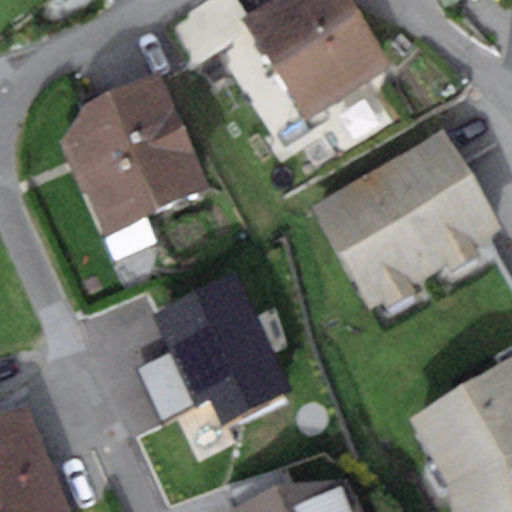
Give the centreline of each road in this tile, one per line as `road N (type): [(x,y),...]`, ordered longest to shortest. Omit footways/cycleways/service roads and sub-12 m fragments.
road 1 (residential): [(155,511),(38,257),(6,155),(4,102),(182,0)]
road 2 (residential): [(408,0),(511,92)]
